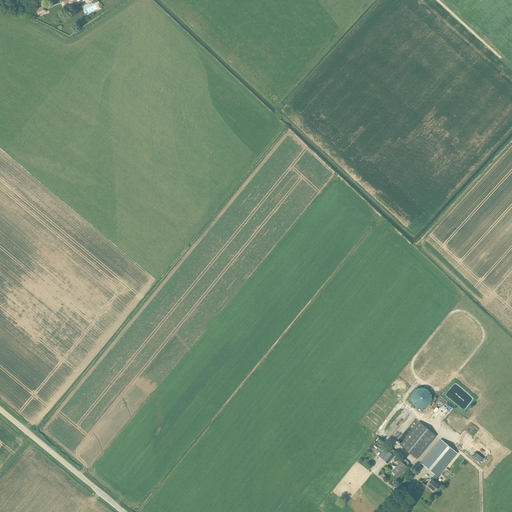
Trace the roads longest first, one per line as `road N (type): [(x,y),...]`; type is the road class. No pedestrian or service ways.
road 1 (unknown): [(389,511),(416,473),(382,432),(392,411),(406,409),(456,446)]
road 2 (tertiary): [(122,511),(0,409)]
